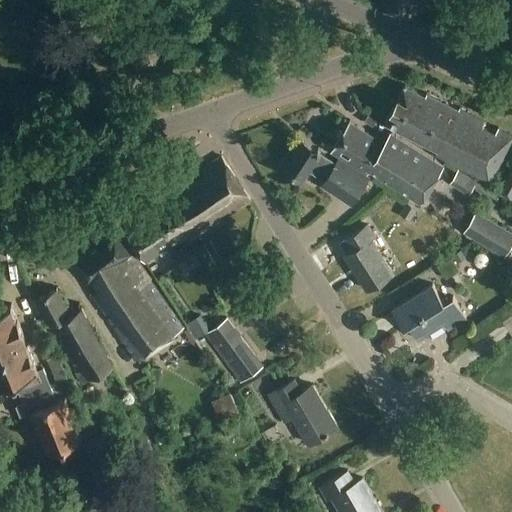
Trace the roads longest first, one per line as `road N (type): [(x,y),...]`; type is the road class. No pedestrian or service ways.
road 1 (residential): [(391,404),(208,111)]
road 2 (residential): [(0,186),(208,111)]
road 3 (residential): [(511,420),(437,387),(391,404)]
road 4 (residential): [(453,511),(391,404)]
